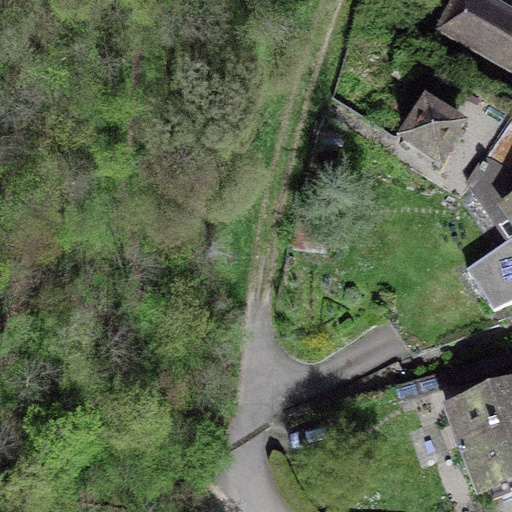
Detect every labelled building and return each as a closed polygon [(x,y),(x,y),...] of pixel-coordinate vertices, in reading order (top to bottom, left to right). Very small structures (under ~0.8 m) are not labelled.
[(511,70),(511,18),(480,0),(458,0),(441,29),(511,70)] [(410,48),(393,76),(436,103),(453,75),(410,48)] [(456,128),(433,112),(432,105),(424,104),(425,111),(406,137),(398,140),(400,147),(408,145),(432,161),(435,170),(443,168),(440,159),(457,136),(464,135),(465,128),(456,128)] [(511,178),(486,163),(466,191),(509,246),(468,273),(459,260),(386,317),(414,355),(500,325),(497,311),(511,303),(511,178)] [(328,209),(302,205),(293,245),(302,251),(322,253),(328,209)] [(511,390),(451,413),(479,491),(488,488),(493,502),(511,494),(511,390)]
